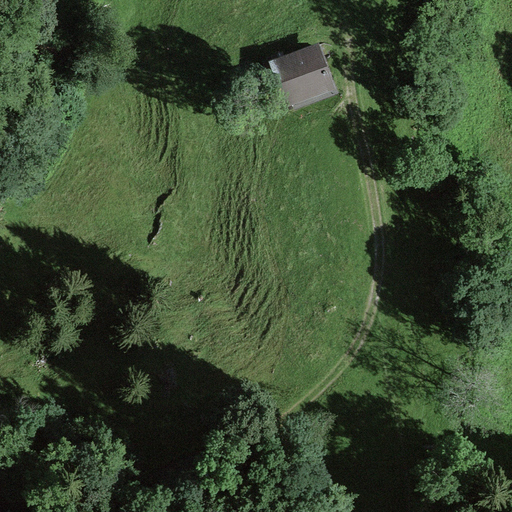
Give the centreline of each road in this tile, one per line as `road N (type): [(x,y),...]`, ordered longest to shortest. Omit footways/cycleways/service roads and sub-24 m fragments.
road 1 (track): [(115,511),(150,480),(259,434),(323,383),(363,328),(381,273)]
road 2 (track): [(381,273),(349,86)]
